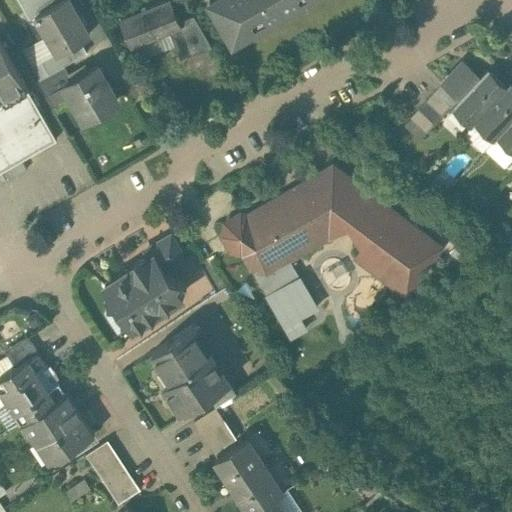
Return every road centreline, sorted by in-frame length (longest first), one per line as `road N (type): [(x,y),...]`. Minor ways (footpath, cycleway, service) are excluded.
road 1 (residential): [(36,261),(330,77),(489,0)]
road 2 (residential): [(197,511),(36,261)]
